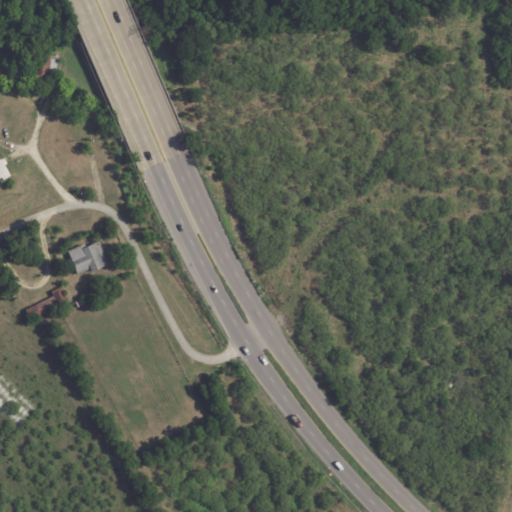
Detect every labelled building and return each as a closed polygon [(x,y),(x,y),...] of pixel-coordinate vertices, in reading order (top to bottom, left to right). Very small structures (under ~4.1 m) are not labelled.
[(54,76),(46,75),(44,87),(31,86),(33,74),(31,73),(34,43),(50,45),(48,55),(57,56),(54,76)] [(2,159),(4,164),(2,165),(8,176),(0,180),(0,157),(1,157),(2,159)] [(37,246),(23,253),(21,248),(12,252),(9,244),(17,240),(15,236),(29,229),(37,246)] [(97,242),(107,266),(89,273),(87,270),(75,276),(65,252),(81,245),(82,248),(97,242)] [(15,294),(10,297),(5,287),(11,284),(15,294)] [(59,288),(65,299),(67,298),(70,305),(59,311),(57,308),(29,321),(24,310),(52,297),(50,292),(59,288)] [(79,300),(82,306),(76,308),(73,303),(79,300)]
